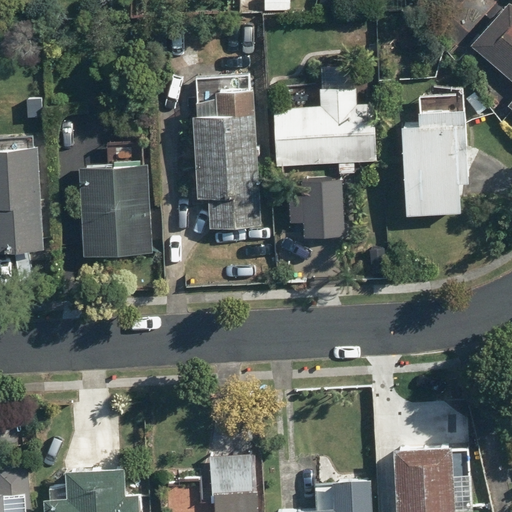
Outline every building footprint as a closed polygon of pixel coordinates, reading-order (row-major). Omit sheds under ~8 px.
[(291,0),(257,0),(257,9),(291,10),(291,0)] [(511,104),(511,1),(510,0),(508,0),(470,41),(511,80),(511,100),(510,103),(511,104)] [(73,22),(52,23),(53,45),(74,44),(73,22)] [(214,228),(256,226),(252,74),(188,75),(192,201),(213,200),(214,228)] [(356,238),(354,162),(374,162),(372,104),(353,104),(353,90),(316,91),(316,107),(271,108),(273,165),(338,163),(338,176),(309,177),(309,190),(301,190),(303,240),(356,238)] [(417,126),(397,126),(400,215),(455,214),(454,183),(464,183),(461,95),(417,96),(417,126)] [(148,252),(142,137),(109,139),(111,162),(78,164),(83,255),(148,252)] [(0,250),(39,248),(34,146),(0,147),(0,250)] [(450,511),(451,506),(468,506),(468,446),(391,446),(390,511),(450,511)] [(253,511),(250,447),(208,450),(211,511),(253,511)] [(27,511),(25,460),(0,461),(0,511),(27,511)] [(139,511),(138,490),(122,491),(121,464),(59,468),(61,501),(37,502),(37,511),(139,511)] [(367,511),(366,472),(309,474),(311,508),(266,510),(265,511),(367,511)]
